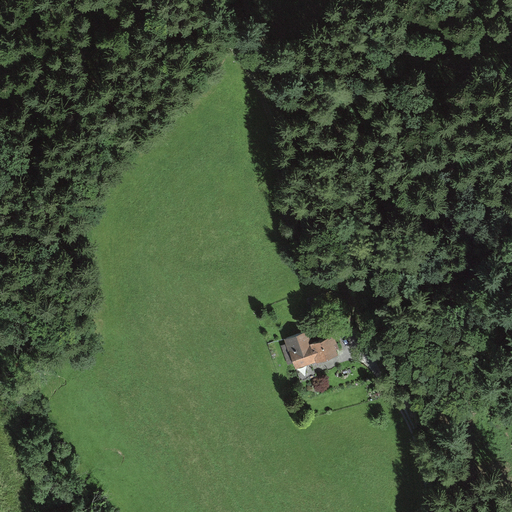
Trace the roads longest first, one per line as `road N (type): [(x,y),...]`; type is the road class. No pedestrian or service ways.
road 1 (track): [(429,511),(420,453),(401,408),(341,282),(284,217),(263,114),(203,0)]
road 2 (track): [(511,197),(353,137),(249,77)]
road 3 (track): [(128,0),(95,79),(32,149)]
